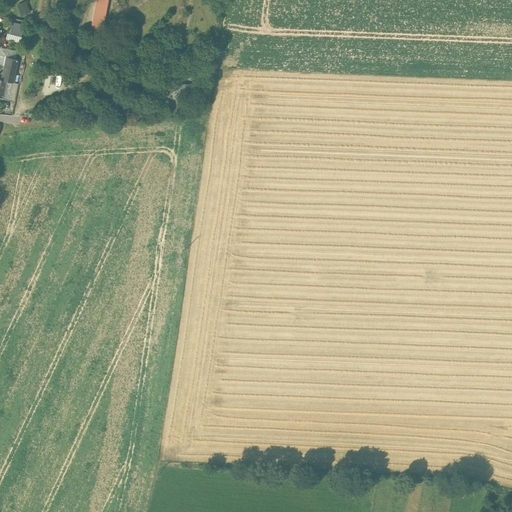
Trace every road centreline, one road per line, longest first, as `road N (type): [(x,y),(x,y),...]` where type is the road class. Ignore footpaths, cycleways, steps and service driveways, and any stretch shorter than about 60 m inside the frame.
road 1 (track): [(189,0),(182,79),(115,88),(84,77),(27,107)]
road 2 (track): [(19,121),(40,0)]
